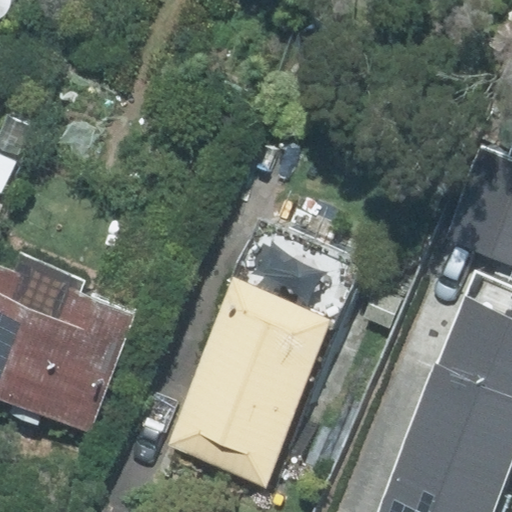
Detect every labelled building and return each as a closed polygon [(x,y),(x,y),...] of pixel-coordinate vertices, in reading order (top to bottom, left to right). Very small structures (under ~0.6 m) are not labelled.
[(511,173),(481,241),(511,254),(511,173)] [(0,246),(0,382),(114,432),(166,312),(107,286),(105,293),(0,246)] [(274,273),(183,449),(285,501),(376,326),(274,273)] [(393,295),(383,322),(404,331),(416,305),(393,295)] [(511,511),(511,296),(406,511),(511,511)]
